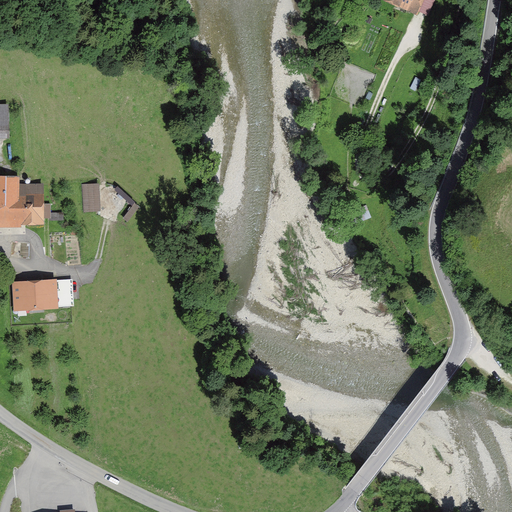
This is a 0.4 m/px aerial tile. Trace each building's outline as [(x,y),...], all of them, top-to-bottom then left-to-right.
[(379,0),(418,16),(422,0),(379,0)] [(9,103),(0,103),(0,138),(10,138),(9,103)] [(0,223),(46,222),(44,179),(24,180),(24,171),(0,172),(0,223)] [(101,183),(82,185),(85,211),(104,210),(101,183)] [(130,218),(142,203),(136,199),(124,214),(130,218)] [(15,312),(59,309),(59,303),(72,302),(70,277),(13,281),(15,312)]
